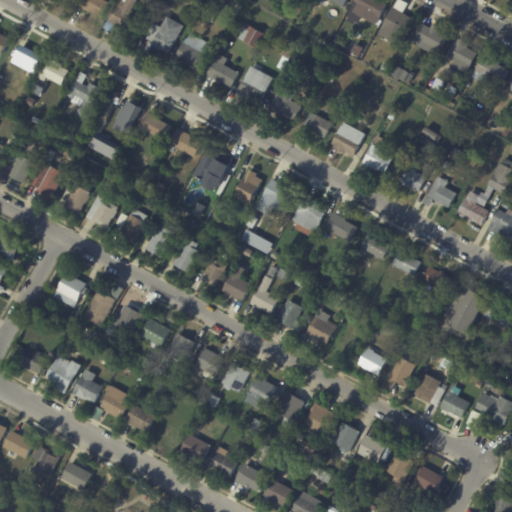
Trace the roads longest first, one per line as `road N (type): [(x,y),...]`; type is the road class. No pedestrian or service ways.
road 1 (residential): [(8,0),(511,272)]
road 2 (residential): [(0,200),(481,462)]
road 3 (residential): [(0,386),(233,511)]
road 4 (residential): [(59,233),(0,344)]
